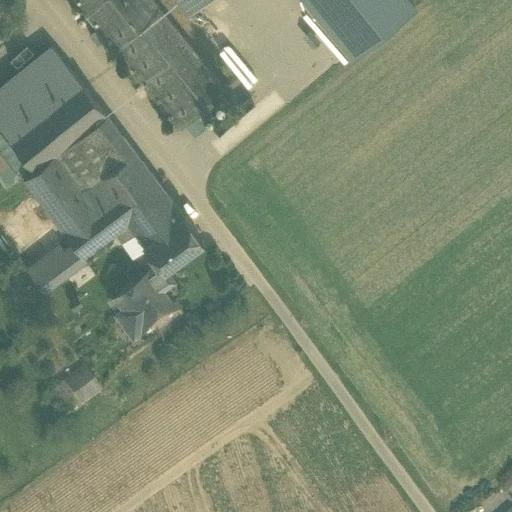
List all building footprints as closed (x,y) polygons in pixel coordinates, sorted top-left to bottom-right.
[(152,0),(73,0),(177,128),(226,90),(152,0)] [(178,0),(187,10),(199,0),(178,0)] [(409,0),(305,0),(350,54),(412,4),(409,0)] [(50,45),(0,84),(0,124),(33,167),(54,153),(91,123),(105,112),(50,45)] [(181,212),(105,112),(91,123),(118,158),(100,173),(134,230),(141,241),(181,212)] [(33,167),(22,175),(72,242),(63,249),(59,245),(27,269),(42,289),(84,257),(80,253),(117,225),(125,237),(134,230),(100,173),(81,189),(54,153),(33,167)] [(0,161),(0,179),(5,185),(13,178),(0,161)] [(181,212),(141,241),(140,241),(161,269),(201,241),(181,212)] [(150,267),(109,297),(126,320),(119,325),(130,341),(137,336),(142,342),(179,315),(167,299),(165,301),(157,288),(162,284),(150,267)] [(84,370),(50,396),(67,418),(101,392),(84,370)]
